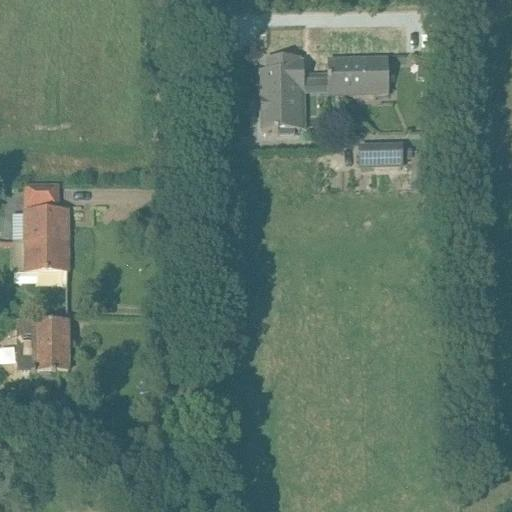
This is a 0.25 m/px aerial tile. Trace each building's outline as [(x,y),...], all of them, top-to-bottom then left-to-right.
[(266,73),(260,73),(261,103),(262,131),(262,133),(277,132),(277,138),(294,138),(294,132),(300,132),(298,84),(327,83),(327,78),(303,79),(303,65),(298,65),(298,61),(266,61),(266,73)] [(347,63),(327,64),(327,78),(327,83),(328,97),(328,98),(388,97),(387,63),(347,63)] [(401,150),(359,151),(360,170),(401,169),(401,150)] [(57,189),(25,189),(25,209),(57,209),(57,189)] [(26,215),(26,244),(66,243),(66,214),(26,215)] [(26,244),(27,275),(38,275),(38,288),(66,288),(66,274),(67,274),(66,243),(26,244)] [(17,374),(67,374),(67,324),(17,324),(17,374)] [(0,364),(15,365),(16,349),(0,348),(0,364)]
